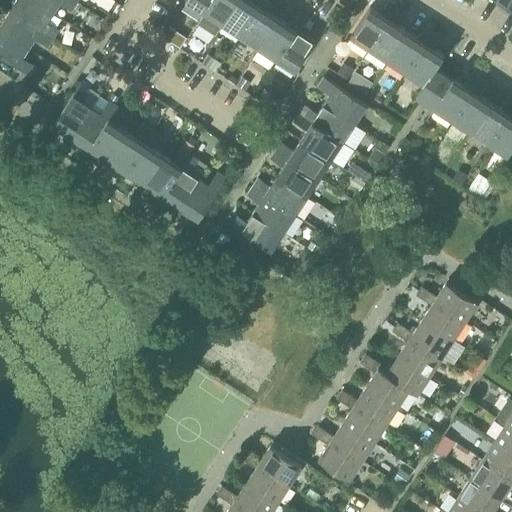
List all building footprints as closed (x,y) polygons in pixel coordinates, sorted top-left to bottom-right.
[(53,11),(36,0),(16,0),(11,9),(54,37),(59,29),(47,21),(53,11)] [(77,1),(75,0),(36,0),(53,11),(59,2),(71,10),(77,1)] [(204,13),(212,0),(185,0),(204,13)] [(222,24),(238,0),(212,0),(204,13),(222,24)] [(238,0),(222,24),(240,36),(264,0),(238,0)] [(264,0),(240,36),(258,48),(279,17),(269,11),(276,0),(264,0)] [(369,49),(398,6),(389,0),(381,12),(371,6),(350,37),(369,49)] [(511,0),(499,0),(511,8),(511,0)] [(387,61),(408,30),(398,23),(406,11),(398,6),(369,49),(387,61)] [(54,37),(11,9),(0,25),(0,27),(30,47),(36,38),(48,46),(54,37)] [(277,60),(305,17),(296,11),(288,23),(279,17),(258,48),(277,60)] [(305,17),(277,60),(296,72),(316,41),(306,34),(313,22),(305,17)] [(406,73),(434,29),(425,24),(417,36),(408,30),(387,61),(406,73)] [(30,47),(0,27),(0,54),(29,74),(36,65),(23,57),(30,47)] [(182,35),(172,28),(167,36),(177,43),(182,35)] [(434,29),(406,73),(425,85),(445,54),(434,47),(442,35),(434,29)] [(207,52),(201,61),(215,70),(221,61),(207,52)] [(342,61),(336,71),(347,78),(353,68),(342,61)] [(355,70),(349,80),(365,91),(372,81),(355,70)] [(435,109),(455,78),(446,72),(426,103),(435,109)] [(455,78),(435,109),(453,121),(481,78),(472,72),(464,84),(455,78)] [(239,76),(234,83),(242,87),(246,81),(239,76)] [(324,103),(355,123),(367,104),(324,76),(318,85),(330,93),(324,103)] [(471,132),(491,101),(481,95),(489,83),(481,78),(453,121),(471,132)] [(72,137),(92,106),(82,100),(90,88),(81,82),(53,125),(72,137)] [(269,94),(264,102),(275,109),(280,102),(269,94)] [(491,101),(471,132),(489,144),(511,108),(511,97),(508,96),(500,108),(491,101)] [(92,106),(72,137),(90,149),(118,106),(109,100),(101,112),(92,106)] [(300,113),(343,141),(355,123),(324,103),(318,112),(306,104),(300,113)] [(118,106),(90,149),(108,161),(128,130),(119,123),(127,111),(118,106)] [(511,108),(489,144),(508,156),(511,149),(511,108)] [(343,141),(300,113),(295,121),(307,129),(300,139),(331,159),(343,141)] [(128,130),(108,161),(126,172),(154,129),(145,124),(138,136),(128,130)] [(144,184),(164,153),(155,147),(163,135),(154,129),(126,172),(144,184)] [(405,136),(400,144),(407,149),(412,141),(405,136)] [(276,149),(320,177),(331,159),(300,139),(294,148),(282,140),(276,149)] [(374,146),(367,157),(376,163),(383,152),(374,146)] [(162,196),(190,153),(182,147),(174,159),(164,153),(144,184),(162,196)] [(320,177),(276,149),(271,157),(283,165),(277,175),(308,195),(320,177)] [(180,208),(200,177),(191,171),(199,159),(190,153),(162,196),(180,208)] [(360,166),(354,174),(364,181),(370,172),(360,166)] [(458,168),(452,178),(461,184),(467,174),(458,168)] [(200,177),(180,208),(199,220),(227,177),(218,171),(210,183),(200,177)] [(308,195),(277,175),(270,184),(258,177),(253,185),(296,213),(308,195)] [(253,211),(284,232),(296,213),(253,185),(247,194),(259,202),(253,211)] [(284,232),(253,211),(247,221),(235,213),(229,222),(272,250),(284,232)] [(225,246),(231,238),(223,232),(217,241),(225,246)] [(309,240),(306,246),(315,252),(318,246),(309,240)] [(303,247),(296,257),(307,265),(314,254),(303,247)] [(430,290),(424,299),(432,304),(434,300),(465,320),(477,301),(447,281),(437,295),(430,290)] [(424,299),(430,290),(422,285),(416,294),(424,299)] [(423,318),(453,338),(465,320),(434,300),(432,304),(423,318)] [(406,327),(401,335),(408,340),(411,336),(442,356),(453,338),(423,318),(414,332),(406,327)] [(401,335),(406,327),(398,322),(393,330),(401,335)] [(399,354),(430,374),(442,356),(411,336),(408,340),(399,354)] [(368,366),(374,358),(366,353),(360,361),(368,366)] [(430,374),(399,354),(387,372),(410,387),(409,388),(417,393),(430,374)] [(374,358),(368,366),(376,371),(367,385),(398,405),(409,388),(410,387),(387,372),(380,367),(382,363),(374,358)] [(350,394),(345,403),(352,408),(355,403),(386,423),(398,405),(367,385),(358,399),(350,394)] [(345,403),(350,394),(342,389),(337,397),(345,403)] [(343,421),(374,442),(386,423),(355,403),(352,408),(343,421)] [(327,430),(321,439),(328,444),(331,439),(362,460),(374,442),(343,421),(334,435),(327,430)] [(511,426),(506,423),(495,441),(511,452),(511,426)] [(321,439),(327,430),(319,425),(313,434),(321,439)] [(350,479),(362,460),(331,439),(328,444),(319,458),(350,479)] [(511,452),(495,441),(483,459),(511,478),(511,452)] [(254,454),(248,462),(256,467),(259,463),(290,483),(302,464),(271,444),(261,459),(254,454)] [(248,462),(254,454),(246,448),(241,457),(248,462)] [(511,484),(511,478),(483,459),(471,477),(501,497),(510,483),(511,484)] [(247,481),(278,501),(290,483),(259,463),(256,467),(247,481)] [(399,468),(392,479),(402,486),(409,475),(399,468)] [(501,497),(471,477),(459,495),(485,511),(491,511),(492,511),(501,497)] [(230,490),(225,498),(232,503),(235,499),(254,511),(270,511),(278,501),(247,481),(238,495),(230,490)] [(225,498),(230,490),(222,485),(217,493),(225,498)] [(494,511),(492,511),(491,511),(485,511),(459,495),(448,511),(494,511)] [(226,511),(254,511),(235,499),(232,503),(226,511)]
